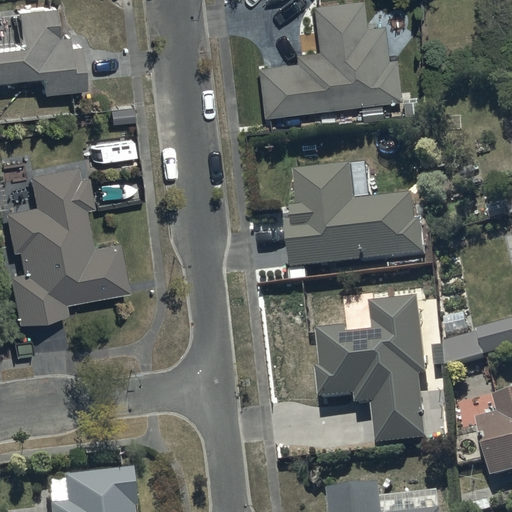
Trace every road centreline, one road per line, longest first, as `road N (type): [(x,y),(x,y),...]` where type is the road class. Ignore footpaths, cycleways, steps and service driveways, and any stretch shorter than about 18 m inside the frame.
road 1 (residential): [(214,387),(172,0)]
road 2 (residential): [(0,419),(79,401),(214,387)]
road 3 (residential): [(227,511),(214,387)]
